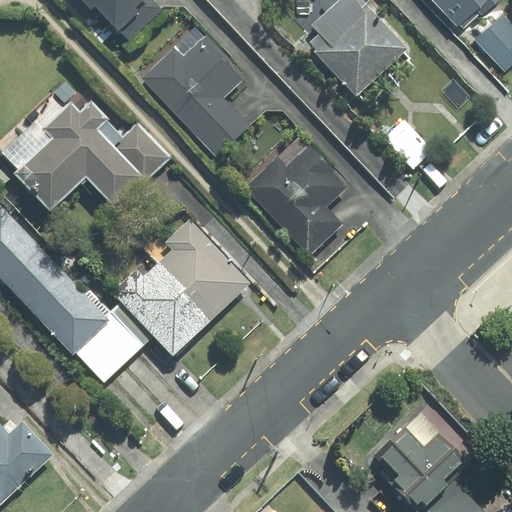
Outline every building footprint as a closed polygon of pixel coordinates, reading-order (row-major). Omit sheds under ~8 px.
[(72,0),(113,38),(147,2),(144,0),(72,0)] [(358,0),(344,0),(298,47),(356,103),(409,50),(358,0)] [(495,0),(434,0),(463,30),(495,0)] [(196,26),(136,76),(212,166),(254,131),(224,96),(242,81),(196,26)] [(84,107),(10,176),(48,216),(81,184),(110,215),(171,157),(137,121),(116,141),(84,107)] [(402,119),(381,137),(412,173),(433,155),(402,119)] [(290,134),(233,187),(300,259),(340,223),(327,208),(345,192),(290,134)] [(2,207),(0,208),(0,282),(103,388),(152,341),(171,360),(250,284),(188,220),(98,306),(2,207)] [(417,511),(482,452),(433,399),(365,462),(410,511),(417,511)] [(0,424),(0,508),(2,510),(58,458),(23,421),(9,434),(0,424)] [(321,511),(299,487),(271,511),(321,511)]
